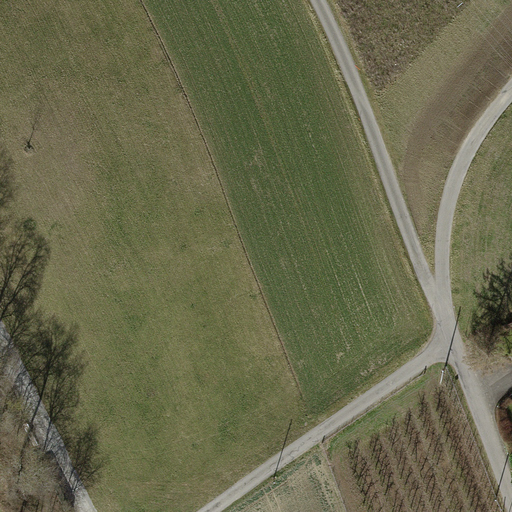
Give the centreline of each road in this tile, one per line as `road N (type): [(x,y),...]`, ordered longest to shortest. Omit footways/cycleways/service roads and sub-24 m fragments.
road 1 (unclassified): [(310,0),(348,69),(431,280),(442,344),(507,511)]
road 2 (track): [(442,344),(189,511)]
road 3 (track): [(511,75),(452,174),(431,280)]
road 4 (track): [(99,511),(0,326)]
